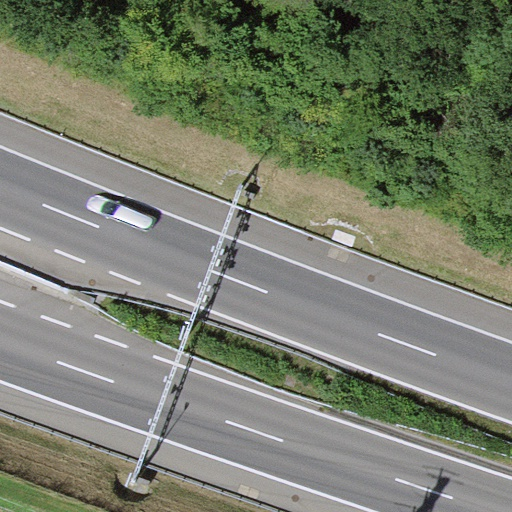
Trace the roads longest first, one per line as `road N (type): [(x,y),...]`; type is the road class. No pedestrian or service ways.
road 1 (motorway): [(511,388),(231,288),(0,194)]
road 2 (motorway): [(0,348),(462,511)]
road 3 (track): [(248,0),(511,34)]
